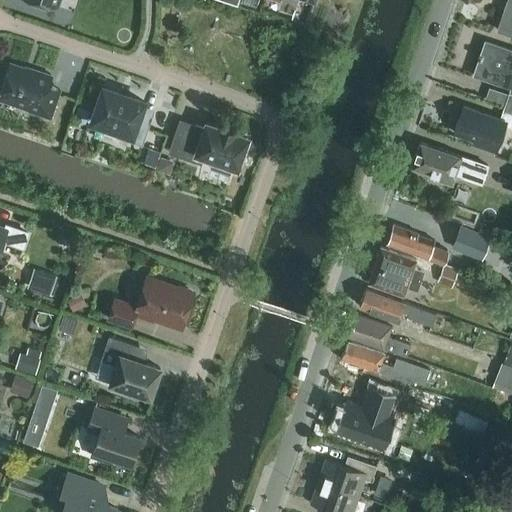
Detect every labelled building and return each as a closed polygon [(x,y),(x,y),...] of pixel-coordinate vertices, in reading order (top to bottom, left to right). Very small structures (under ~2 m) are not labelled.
[(28,0),(54,9),(57,0),(28,0)] [(511,0),(507,0),(497,29),(511,34),(511,0)] [(511,87),(511,85),(511,49),(485,41),(474,75),(511,87)] [(37,115),(50,119),(59,95),(47,91),(52,77),(35,71),(34,75),(9,66),(0,92),(0,97),(39,111),(37,115)] [(142,146),(153,114),(141,110),(143,102),(127,97),(127,98),(119,95),(119,94),(103,88),(92,122),(131,136),(129,142),(142,146)] [(511,93),(509,93),(503,111),(511,114),(511,93)] [(84,127),(90,109),(78,106),(72,123),(84,127)] [(505,125),(511,127),(511,114),(503,111),(500,119),(464,106),(454,132),(475,139),(473,144),(495,152),(505,125)] [(220,129),(207,125),(205,128),(192,124),(181,158),(201,165),(204,156),(213,159),(210,168),(230,175),(233,166),(237,167),(246,138),(233,134),(233,133),(220,128),(220,129)] [(489,164),(461,154),(460,156),(420,142),(412,166),(435,174),(434,177),(452,183),(455,174),(482,184),(489,164)] [(162,158),(159,169),(169,172),(173,162),(162,158)] [(0,252),(5,238),(26,245),(31,231),(10,224),(9,228),(0,224),(0,252)] [(443,263),(447,251),(432,245),(434,240),(417,234),(417,233),(394,224),(388,243),(443,263)] [(482,259),(491,236),(461,224),(452,247),(482,259)] [(417,291),(425,271),(414,267),(416,259),(381,246),(369,282),(404,294),(406,287),(417,291)] [(458,269),(444,264),(437,282),(451,287),(458,269)] [(28,287),(50,294),(57,275),(34,267),(28,287)] [(177,288),(147,278),(137,307),(115,300),(108,319),(131,327),(135,315),(154,321),(154,318),(182,328),(194,294),(191,293),(190,290),(179,287),(177,288)] [(398,319),(405,301),(366,287),(359,305),(398,319)] [(83,305),(78,296),(68,301),(73,310),(83,305)] [(432,325),(436,313),(412,304),(407,316),(432,325)] [(407,356),(411,344),(388,336),(392,326),(356,314),(349,336),(407,356)] [(159,372),(160,368),(135,359),(139,346),(109,336),(101,360),(116,365),(110,383),(113,384),(112,387),(127,392),(128,389),(151,396),(154,387),(157,388),(162,373),(159,372)] [(396,357),(393,365),(382,361),(385,353),(347,340),(341,358),(424,387),(430,369),(396,357)] [(501,361),(501,362),(511,365),(511,343),(504,362),(501,361)] [(21,353),(16,367),(33,372),(38,358),(39,357),(38,357),(40,351),(29,348),(27,353),(27,354),(21,353)] [(510,387),(511,388),(511,365),(501,362),(492,386),(508,392),(510,387)] [(17,375),(11,390),(27,395),(32,380),(17,375)] [(35,383),(29,399),(35,401),(37,393),(52,398),(56,389),(40,383),(40,385),(35,383)] [(383,447),(394,416),(389,414),(396,395),(369,386),(362,405),(347,399),(336,431),(383,447)] [(111,456),(131,462),(140,437),(116,428),(120,415),(95,407),(87,429),(99,433),(91,455),(109,461),(111,456)] [(319,481),(358,494),(364,478),(372,481),(377,465),(348,455),(344,465),(326,459),(319,481)] [(117,511),(118,509),(97,502),(102,485),(69,474),(63,492),(69,494),(62,511),(117,511)] [(357,511),(353,510),(358,494),(319,481),(311,503),(329,509),(328,511),(357,511)]
